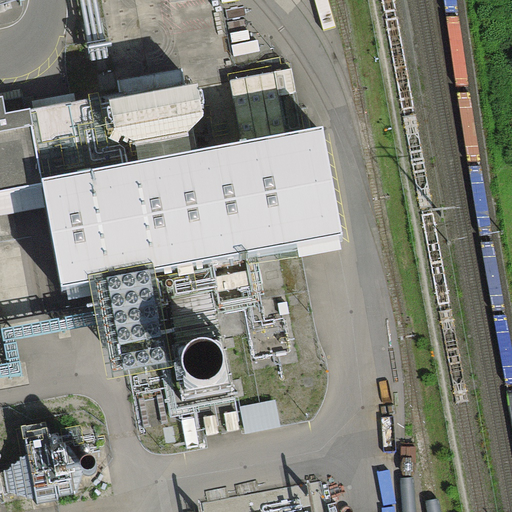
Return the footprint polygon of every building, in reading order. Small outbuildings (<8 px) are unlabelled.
[(135,23),(133,0),(99,0),(102,25),(135,23)] [(0,199),(43,192),(195,167),(191,140),(206,124),(200,91),(182,95),(178,75),(121,86),(123,99),(29,117),(6,121),(3,103),(0,103),(0,199)] [(304,105),(286,108),(292,142),(310,140),(304,105)] [(195,167),(43,192),(62,300),(344,250),(326,143),(195,167)] [(159,283),(101,294),(118,387),(177,376),(159,283)] [(276,403),(240,411),(246,435),(282,427),(276,403)]
